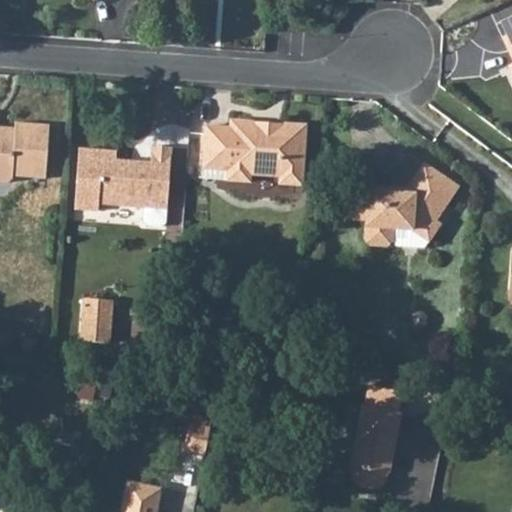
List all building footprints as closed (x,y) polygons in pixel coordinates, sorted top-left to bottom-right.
[(306,122),(276,121),(277,124),(254,123),(254,117),(229,115),(229,121),(208,120),(206,164),(205,176),(226,177),(251,178),(251,170),(278,171),(278,181),(304,182),(305,143),(306,135),(306,122)] [(0,175),(14,176),(14,167),(49,169),(52,122),(18,120),(17,127),(4,126),(4,130),(0,129),(0,175)] [(82,145),(78,204),(101,205),(102,195),(146,197),(146,205),(168,206),(172,143),(154,142),(153,161),(132,160),(132,155),(117,154),(117,147),(82,145)] [(462,180),(428,158),(412,184),(411,188),(374,185),(374,180),(352,179),(349,212),(370,214),(369,234),(373,239),(395,241),(401,237),(402,224),(420,225),(431,209),(440,215),(462,180)] [(440,215),(431,209),(420,225),(435,234),(445,219),(440,215)] [(88,290),(84,334),(116,335),(119,292),(88,290)] [(371,388),(367,400),(403,411),(407,399),(371,388)] [(370,406),(356,469),(393,477),(408,416),(370,406)] [(210,445),(215,420),(195,416),(190,441),(210,445)] [(157,511),(162,486),(128,480),(121,511),(157,511)]
